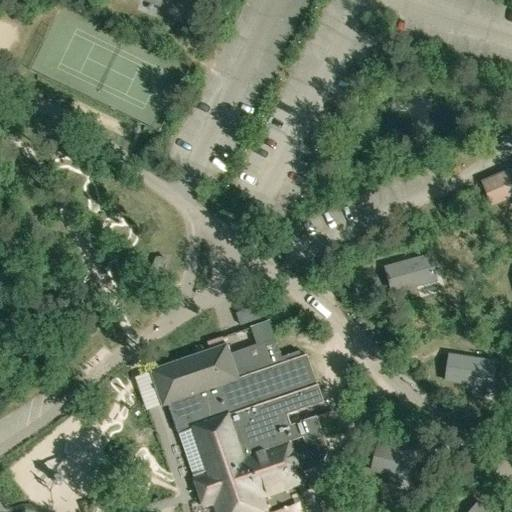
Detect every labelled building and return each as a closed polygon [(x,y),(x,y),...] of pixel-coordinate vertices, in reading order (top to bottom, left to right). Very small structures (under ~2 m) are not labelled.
[(511,170),(483,183),(493,206),(511,198),(511,170)] [(429,257),(386,269),(393,293),(436,281),(429,257)] [(237,314),(241,325),(261,318),(258,307),(237,314)] [(253,345),(275,338),(272,329),(250,336),(253,345)] [(304,481),(302,475),(320,469),(328,452),(316,418),(291,427),(287,417),(323,405),(307,357),(301,359),(299,353),(281,359),(274,341),(228,356),(225,348),(151,373),(163,407),(171,404),(205,505),(215,502),(218,511),(259,511),(266,510),(261,496),(304,481)] [(450,356),(446,382),(490,388),(494,363),(450,356)] [(326,430),(344,425),(341,414),(323,419),(326,430)] [(380,445),(373,471),(406,480),(413,455),(380,445)]
